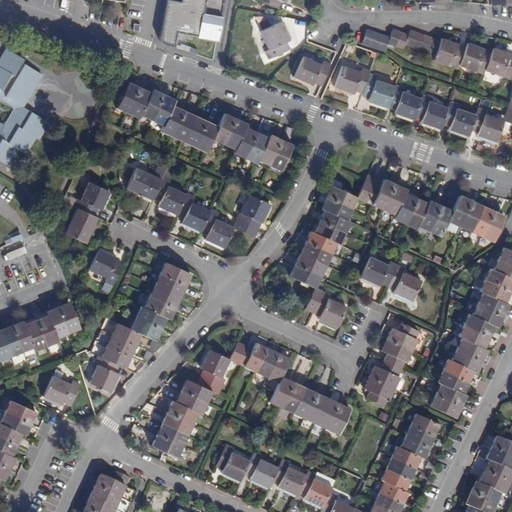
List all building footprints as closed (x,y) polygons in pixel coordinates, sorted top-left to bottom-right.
[(179,0),(179,4),(165,2),(158,43),(172,48),(175,34),(215,41),(222,0),(179,0)] [(285,0),(257,0),(257,1),(278,10),(282,2),(284,3),(285,0)] [(289,41),(281,23),(261,32),(269,50),(266,53),(269,60),(290,50),(286,43),(289,41)] [(391,38),(389,44),(395,46),(401,32),(394,29),(391,38)] [(363,44),(370,47),(375,32),(368,30),(363,44)] [(405,45),(412,48),(418,33),(411,31),(409,35),(405,45)] [(377,49),(382,35),(375,32),(370,47),(377,49)] [(405,45),(409,35),(401,32),(395,46),(404,49),(405,45)] [(412,48),(420,50),(425,36),(418,33),(412,48)] [(382,35),(377,49),(386,53),(389,44),(391,38),(382,35)] [(425,36),(420,50),(427,53),(433,38),(425,36)] [(427,53),(436,56),(441,41),(433,38),(427,53)] [(460,66),(467,47),(442,39),(441,41),(436,56),(435,60),(459,70),(460,66)] [(484,74),(485,71),(492,52),(468,44),(467,47),(460,66),(484,74)] [(0,160),(8,165),(18,149),(24,153),(34,137),(37,139),(47,122),(22,106),(41,74),(24,64),(22,63),(24,59),(7,49),(0,60),(0,160)] [(485,71),(509,80),(509,79),(511,72),(511,55),(493,49),(492,52),(485,71)] [(322,66),(304,59),(294,79),(313,87),(315,83),(322,86),(331,65),(324,62),(322,66)] [(356,92),(363,94),(370,75),(370,73),(363,70),(362,74),(342,67),(335,88),(354,95),(356,92)] [(388,109),(388,108),(395,88),(376,81),(377,77),(370,75),(363,94),(362,98),(369,100),(368,102),(388,109)] [(127,113),(139,87),(127,82),(115,107),(127,113)] [(414,120),(415,117),(421,99),(402,92),(403,88),(396,86),(395,88),(388,108),(396,110),(394,114),(414,120)] [(140,115),(150,92),(139,87),(127,113),(138,118),(140,115)] [(151,120),(163,94),(151,89),(150,92),(140,115),(151,120)] [(172,105),(175,100),(163,94),(151,120),(162,125),(172,105)] [(442,130),(443,125),(449,108),(429,102),(430,98),(423,95),(421,99),(415,117),(423,120),(422,123),(442,130)] [(471,131),(476,116),(457,109),(458,106),(450,103),(449,108),(443,125),(450,127),(449,130),(468,137),(471,131)] [(171,136),(183,111),(172,105),(162,125),(160,131),(171,136)] [(497,143),(504,122),(485,116),(487,112),(478,109),(476,116),(471,131),(479,134),(478,137),(497,143)] [(182,142),(195,116),(183,111),(171,136),(182,142)] [(212,138),(223,144),(235,118),(224,113),(217,126),(212,138)] [(182,142),(194,147),(206,121),(195,116),(182,142)] [(245,127),(247,124),(235,118),(223,144),(234,149),(245,127)] [(212,138),(217,126),(206,121),(194,147),(205,152),(212,138)] [(244,158),(256,132),(245,127),(234,149),(233,153),(244,158)] [(257,160),(267,137),(256,132),(244,158),(255,163),(257,160)] [(268,165),(280,139),(269,134),(267,137),(257,160),(268,165)] [(268,165),(280,170),(292,145),(280,139),(268,165)] [(122,179),(128,182),(134,169),(128,166),(122,179)] [(156,170),(153,176),(135,167),(134,169),(128,182),(126,188),(151,200),(163,175),(166,170),(158,166),(156,170)] [(166,170),(163,175),(171,178),(175,170),(167,167),(166,170)] [(357,198),(364,201),(375,178),(367,174),(365,180),(357,198)] [(177,214),(186,193),(168,185),(171,178),(163,175),(153,197),(160,201),(157,206),(176,215),(177,214)] [(364,201),(371,204),(382,181),(375,178),(364,201)] [(383,210),(395,184),(383,179),(382,181),(371,204),(383,210)] [(101,210),(109,191),(89,182),(80,200),(76,198),(73,206),(77,208),(95,216),(98,209),(101,210)] [(405,193),(406,190),(395,184),(383,210),(393,215),(394,215),(405,193)] [(351,209),(357,198),(331,185),(325,197),(351,209)] [(200,230),(210,210),(192,201),(195,195),(187,191),(186,193),(177,214),(183,217),(181,223),(200,231),(200,230)] [(416,198),(415,198),(405,193),(394,215),(392,218),(404,224),(416,198)] [(258,230),(270,204),(249,195),(240,214),(239,214),(236,221),(258,230)] [(447,221),(458,226),(470,200),(459,195),(452,210),(447,221)] [(346,220),(351,209),(325,197),(320,209),(323,210),(346,220)] [(417,226),(427,203),(416,198),(404,224),(415,229),(417,226)] [(428,231),(440,205),(429,200),(427,203),(417,226),(428,231)] [(458,226),(470,231),(481,206),(470,200),(458,226)] [(447,221),(452,210),(440,205),(428,231),(439,236),(447,221)] [(481,236),(493,211),(481,206),(470,231),(481,236)] [(97,217),(95,216),(77,208),(65,234),(85,243),(97,217)] [(233,227),(215,219),(218,212),(210,209),(210,210),(200,230),(207,234),(205,239),(224,248),(227,242),(233,228),(233,227)] [(350,221),(346,220),(323,210),(318,221),(344,233),(350,221)] [(481,236),(492,242),(504,216),(493,211),(481,236)] [(254,238),(258,230),(236,221),(233,227),(233,228),(236,229),(254,238)] [(339,244),(344,233),(318,221),(313,232),(335,243),(339,244)] [(330,254),(335,243),(313,232),(310,230),(305,242),(330,254)] [(23,238),(21,234),(4,240),(6,245),(23,238)] [(325,265),(330,254),(305,242),(300,253),(325,265)] [(511,248),(510,247),(509,250),(503,247),(498,259),(511,265),(511,248)] [(106,278),(104,282),(112,285),(122,264),(115,261),(116,258),(98,249),(88,269),(106,278)] [(320,276),(325,265),(300,253),(294,264),(320,276)] [(389,261),(388,265),(370,256),(360,277),(378,286),(380,283),(387,286),(397,264),(389,261)] [(511,265),(498,259),(493,270),(511,279),(511,265)] [(185,285),(190,274),(165,262),(159,274),(185,285)] [(315,287),(320,276),(294,264),(289,276),(315,288),(315,287)] [(411,301),(421,280),(403,272),(404,268),(397,264),(387,286),(394,289),(393,292),(411,301)] [(509,291),(511,285),(511,279),(493,270),(489,268),(484,279),(509,291)] [(180,297),(185,285),(159,274),(154,285),(180,297)] [(504,303),(509,291),(484,279),(478,291),(482,293),(504,303)] [(174,308),(180,297),(154,285),(149,296),(174,308)] [(304,309),(312,312),(322,291),(315,287),(315,288),(304,309)] [(346,307),(328,298),(329,295),(322,291),(312,312),(319,316),(318,319),(337,327),(346,307)] [(508,304),(504,303),(482,293),(477,304),(503,316),(508,304)] [(169,319),(174,308),(149,296),(143,307),(166,318),(169,319)] [(67,333),(79,328),(69,302),(57,307),(67,333)] [(497,328),(503,316),(477,304),(471,315),(494,326),(497,328)] [(161,329),(166,318),(143,307),(140,306),(135,317),(161,329)] [(56,337),(67,333),(57,307),(45,311),(47,315),(56,337)] [(488,337),(494,326),(471,315),(468,314),(463,325),(488,337)] [(46,346),(58,341),(56,337),(47,315),(35,319),(46,346)] [(155,340),(161,329),(135,317),(129,329),(141,334),(155,340)] [(35,350),(46,346),(35,319),(24,324),(35,350)] [(26,363),(38,358),(35,350),(24,324),(23,321),(11,325),(26,363)] [(141,334),(129,329),(117,323),(112,334),(135,346),(141,334)] [(415,338),(418,331),(400,323),(397,330),(391,327),(386,339),(411,351),(411,350),(417,339),(415,338)] [(14,368),(26,363),(11,325),(0,329),(0,331),(10,356),(14,368)] [(483,348),(488,337),(463,325),(457,336),(461,338),(483,348)] [(0,359),(10,356),(0,331),(0,359)] [(130,357),(135,346),(112,334),(106,346),(130,357)] [(487,350),(483,348),(461,338),(456,349),(481,361),(487,350)] [(406,363),(411,351),(386,339),(380,350),(386,353),(383,360),(401,369),(404,361),(406,363)] [(236,363),(244,345),(237,342),(229,359),(236,363)] [(244,366),(255,371),(266,348),(255,342),(252,349),(244,366)] [(236,363),(244,366),(252,349),(244,345),(236,363)] [(125,368),(130,357),(106,346),(101,357),(119,365),(125,368)] [(255,371),(266,377),(278,353),(266,348),(255,371)] [(221,377),(229,359),(209,349),(200,368),(202,369),(199,376),(221,386),(224,379),(221,377)] [(476,372),(481,361),(456,349),(451,360),(473,371),(476,372)] [(278,382),(281,376),(290,358),(278,353),(266,377),(278,382)] [(115,372),(119,365),(101,357),(97,355),(94,363),(97,364),(89,383),(109,393),(118,374),(115,372)] [(467,382),(473,371),(451,360),(447,358),(442,370),(467,382)] [(397,376),(401,369),(383,360),(379,367),(373,365),(368,376),(393,389),(399,377),(397,376)] [(60,379),(64,372),(56,368),(52,376),(60,379)] [(462,393),(467,382),(442,370),(436,382),(440,384),(462,393)] [(70,384),(60,379),(52,376),(43,396),(61,405),(63,402),(70,405),(80,384),(72,380),(70,384)] [(217,394),(221,386),(199,376),(196,384),(211,391),(217,394)] [(269,402),(280,407),(292,382),(281,376),(278,382),(269,402)] [(388,400),(393,389),(368,376),(362,388),(368,391),(365,398),(383,406),(386,399),(388,400)] [(206,402),(211,391),(196,384),(186,379),(180,391),(206,402)] [(280,407),(292,412),(304,387),(292,382),(280,407)] [(466,395),(462,393),(440,384),(435,394),(460,406),(466,395)] [(292,412),(303,418),(315,392),(304,387),(292,412)] [(200,414),(206,402),(180,391),(175,401),(175,402),(197,413),(200,414)] [(303,418),(314,423),(326,398),(315,392),(303,418)] [(455,418),(460,406),(435,394),(429,406),(455,418)] [(314,423),(325,428),(337,403),(326,398),(314,423)] [(30,424),(36,412),(10,400),(4,412),(5,412),(30,423),(30,424)] [(197,413),(175,402),(171,401),(166,412),(192,424),(197,413)] [(340,427),(349,408),(337,403),(325,428),(337,434),(340,427)] [(387,421),(390,414),(381,410),(378,418),(387,421)] [(30,423),(5,412),(0,421),(0,423),(21,433),(24,435),(30,423)] [(186,435),(192,424),(166,412),(161,423),(186,435)] [(434,436),(439,424),(415,413),(410,425),(434,436)] [(0,423),(0,437),(16,444),(21,433),(0,423)] [(181,446),(186,435),(161,423),(156,434),(181,446)] [(428,447),(434,436),(410,425),(405,436),(428,447)] [(176,458),(181,446),(156,434),(150,446),(176,458)] [(423,458),(428,447),(405,436),(399,447),(420,457),(423,458)] [(0,450),(11,455),(16,444),(0,437),(0,450)] [(511,458),(511,444),(504,441),(495,437),(490,448),(511,458)] [(244,473),(249,461),(231,452),(233,448),(225,445),(215,466),(222,470),(221,472),(240,481),(244,473)] [(420,457),(399,447),(396,445),(391,457),(415,468),(420,457)] [(509,471),(511,464),(511,458),(490,448),(484,460),(488,461),(509,471)] [(0,464),(9,468),(15,457),(11,455),(0,450),(0,464)] [(272,480),(278,467),(260,458),(261,455),(254,451),(249,461),(244,473),(251,476),(249,479),(268,488),(272,480)] [(410,479),(415,468),(391,457),(385,468),(410,479)] [(297,492),(305,474),(287,466),(289,462),(282,458),(278,467),(272,480),(279,483),(277,486),(296,495),(297,492)] [(511,476),(511,471),(509,471),(488,461),(482,472),(508,484),(511,476)] [(0,464),(0,478),(0,479),(4,480),(9,468),(0,464)] [(404,491),(410,479),(385,468),(380,480),(384,482),(404,491)] [(331,488),(331,487),(313,478),(315,474),(307,470),(305,474),(297,492),(305,495),(303,499),(322,507),(329,492),(331,488)] [(315,474),(313,478),(331,487),(335,480),(316,471),(315,474)] [(116,472),(112,481),(125,486),(129,477),(116,472)] [(503,495),(508,484),(482,472),(477,484),(503,495)] [(136,491),(125,486),(112,481),(99,475),(94,487),(131,504),(136,492),(136,491)] [(407,492),(404,491),(384,482),(379,493),(402,503),(407,492)] [(503,495),(477,484),(474,482),(469,493),(506,511),(511,499),(503,495)] [(118,511),(126,511),(131,504),(94,487),(88,498),(114,510),(118,511)] [(351,511),(353,508),(335,499),(337,495),(329,492),(322,507),(319,511),(351,511)] [(391,511),(398,511),(402,503),(379,493),(373,504),(391,511)] [(505,511),(506,511),(469,493),(463,505),(467,507),(478,511),(505,511)] [(89,511),(113,511),(114,510),(88,498),(83,509),(89,511)]
